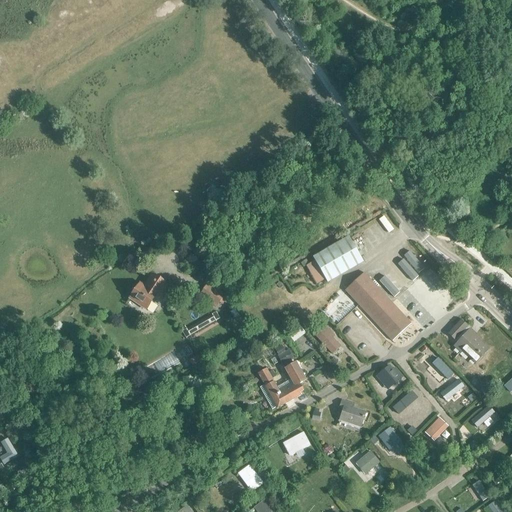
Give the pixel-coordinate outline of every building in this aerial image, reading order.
[(325,280),(328,283),(363,262),(348,237),(313,258),(315,261),(306,266),(317,285),(325,280)] [(344,291),(392,343),(411,325),(363,273),(344,291)] [(154,299),(157,300),(167,285),(152,274),(146,283),(149,286),(147,290),(139,285),(129,299),(146,311),(154,299)] [(220,303),(223,305),(228,297),(207,283),(199,296),(216,308),(220,303)] [(239,326),(244,323),(234,309),(230,313),(233,317),(231,319),(234,322),(236,321),(239,326)] [(475,363),(488,350),(475,337),(476,335),(460,321),(448,334),(455,340),(456,339),(458,342),(454,346),(460,352),(462,351),(475,363)] [(329,325),(326,327),(322,323),(312,332),(332,355),(341,347),(333,338),(335,336),(331,332),(333,330),(329,325)] [(235,344),(240,353),(253,346),(248,337),(235,344)] [(289,350),(285,352),(281,345),(275,349),(278,356),(277,356),(283,366),(294,359),(289,350)] [(299,383),(299,384),(305,380),(295,362),(284,368),(291,380),(294,386),(299,383)] [(400,379),(389,366),(377,376),(384,385),(387,383),(390,387),(395,383),(400,379)] [(282,393),(278,387),(277,387),(272,379),(276,377),(272,371),(269,373),(267,369),(258,374),(278,409),(285,405),(280,394),(282,393)] [(304,392),(299,384),(299,383),(294,386),(291,380),(278,387),(282,393),(280,394),(285,405),(301,396),(300,394),(304,392)] [(479,386),(486,393),(492,387),(485,380),(479,386)] [(340,419),(360,425),(365,411),(353,407),(354,405),(341,401),(338,410),(343,411),(340,419)] [(484,408),(469,423),(474,429),(489,414),(484,408)] [(439,418),(425,433),(434,441),(448,426),(439,418)] [(378,435),(388,449),(400,441),(390,427),(378,435)] [(283,444),(290,457),(311,446),(304,433),(283,444)] [(0,466),(0,467),(1,467),(2,468),(4,467),(3,465),(6,464),(5,463),(9,461),(0,447),(0,466)] [(370,451),(356,464),(366,475),(380,463),(370,451)] [(238,474),(252,493),(264,484),(249,465),(238,474)] [(392,486),(395,491),(402,487),(398,482),(392,486)] [(461,482),(450,489),(453,493),(463,486),(461,482)] [(254,508),(256,511),(275,511),(266,499),(254,508)]
